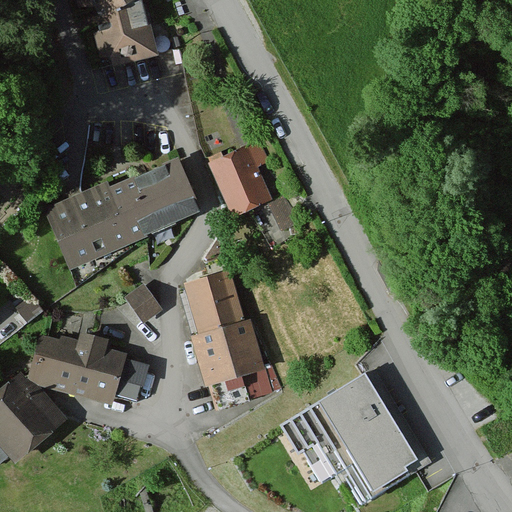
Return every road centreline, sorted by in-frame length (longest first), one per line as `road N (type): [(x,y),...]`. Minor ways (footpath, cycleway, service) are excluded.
road 1 (residential): [(236,511),(198,477),(178,441),(167,287),(204,231),(207,199),(173,104),(89,102),(59,0)]
road 2 (residential): [(221,0),(428,384),(511,509)]
